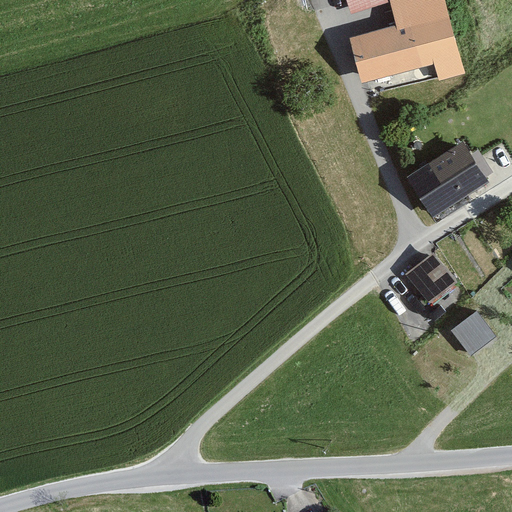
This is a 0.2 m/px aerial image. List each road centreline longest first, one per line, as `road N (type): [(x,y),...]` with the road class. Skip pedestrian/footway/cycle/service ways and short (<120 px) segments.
road 1 (tertiary): [(0,511),(161,476),(511,457)]
road 2 (unknown): [(411,255),(417,223),(376,122),(363,47)]
road 3 (unknown): [(432,466),(443,425),(511,357)]
